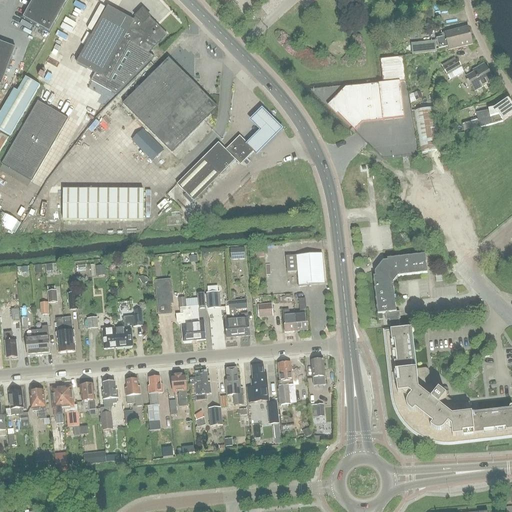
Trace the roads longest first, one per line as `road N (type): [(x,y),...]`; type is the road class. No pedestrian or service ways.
road 1 (tertiary): [(348,341),(331,198),(310,141),(269,83),(186,0)]
road 2 (residential): [(0,373),(348,341)]
road 3 (residential): [(332,487),(131,511)]
road 4 (tertiary): [(389,480),(511,468)]
